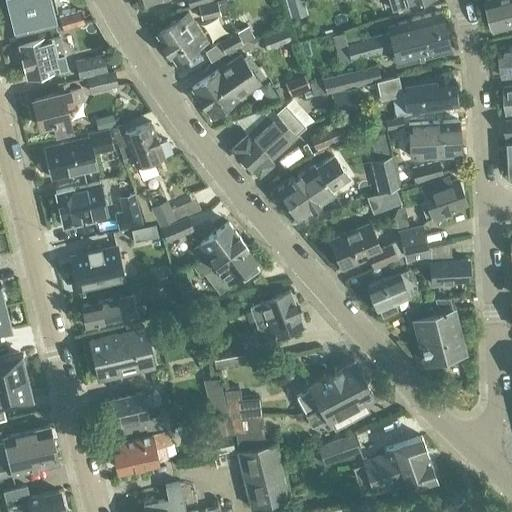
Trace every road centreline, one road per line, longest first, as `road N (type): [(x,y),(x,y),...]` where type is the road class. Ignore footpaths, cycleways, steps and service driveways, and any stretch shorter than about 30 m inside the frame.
road 1 (residential): [(478,458),(247,203),(177,115),(104,0)]
road 2 (residential): [(96,511),(0,120)]
road 3 (residential): [(478,458),(497,395),(487,208)]
road 4 (residential): [(487,208),(461,0)]
